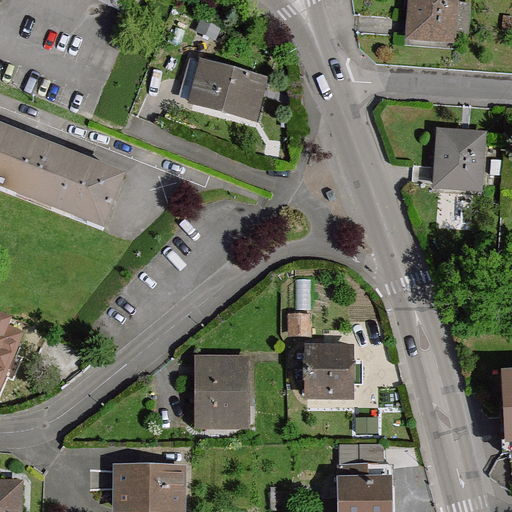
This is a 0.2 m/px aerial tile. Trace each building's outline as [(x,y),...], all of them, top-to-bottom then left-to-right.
[(100,0),(135,17),(142,0),(100,0)] [(455,0),(412,0),(410,39),(452,42),(455,0)] [(210,65),(199,106),(257,121),(261,104),(264,105),(270,81),(210,65)] [(0,130),(0,188),(111,232),(131,182),(0,130)] [(484,137),(440,134),(437,187),(481,190),(484,137)] [(0,392),(2,394),(27,339),(15,333),(20,322),(1,314),(0,315),(0,392)] [(357,347),(313,347),(313,392),(357,392),(357,347)] [(241,359),(193,360),(194,382),(198,382),(198,399),(194,399),(195,423),(241,422),(241,359)] [(392,511),(393,461),(344,462),(343,511),(392,511)] [(178,471),(117,470),(117,511),(178,511),(178,471)] [(14,511),(16,487),(0,486),(0,511),(14,511)]
